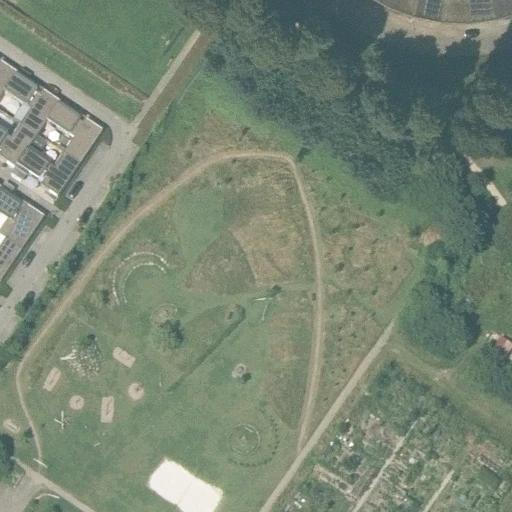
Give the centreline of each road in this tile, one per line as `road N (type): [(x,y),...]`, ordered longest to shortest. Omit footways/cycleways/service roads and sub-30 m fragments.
road 1 (residential): [(0,327),(121,139),(0,46)]
road 2 (residential): [(511,42),(449,46),(373,33),(317,0)]
